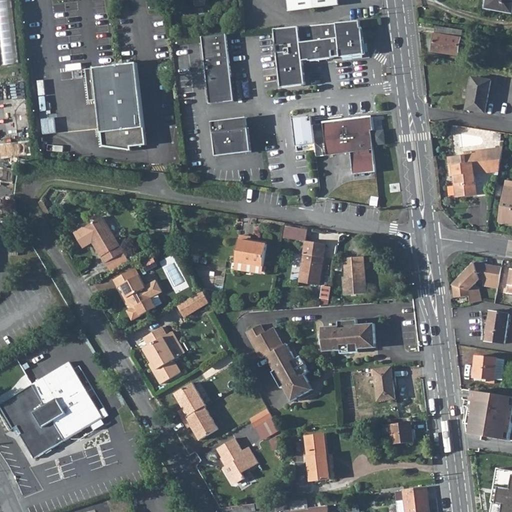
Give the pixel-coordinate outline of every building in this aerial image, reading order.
[(12,0),(0,0),(0,54),(1,64),(17,63),(12,0)] [(340,0),(288,0),(290,13),(341,8),(340,0)] [(511,0),(488,0),(487,10),(511,13),(511,0)] [(361,21),(275,29),(280,87),(305,84),(303,60),(308,59),(308,60),(333,57),(333,56),(339,56),(339,57),(365,55),(362,27),(361,27),(361,21)] [(459,55),(463,30),(437,26),(433,51),(459,55)] [(233,101),(226,34),(202,36),(209,103),(233,101)] [(147,146),(137,64),(86,70),(90,102),(98,101),(103,147),(132,152),(132,148),(147,146)] [(485,112),(490,80),(472,77),(467,109),(485,112)] [(25,83),(18,84),(20,99),(27,99),(25,83)] [(292,118),(295,145),(314,143),(312,123),(311,116),(292,118)] [(245,118),(212,121),(213,131),(212,131),(215,155),(250,152),(247,127),(246,128),(245,118)] [(351,119),(322,122),(326,155),(349,152),(352,174),(376,172),(369,119),(351,121),(351,119)] [(453,176),(456,176),(459,197),(479,194),(477,173),(488,172),(501,170),(505,147),(484,149),(466,152),(466,155),(450,157),(453,176)] [(254,168),(229,168),(229,178),(254,178),(254,168)] [(501,220),(511,222),(511,185),(507,184),(501,220)] [(94,243),(107,264),(125,254),(103,218),(75,234),(84,248),(94,243)] [(308,230),(285,227),(283,238),(306,242),(308,230)] [(238,241),(235,263),(262,267),(263,267),(266,246),(238,241)] [(306,242),(300,283),(320,286),(326,245),(306,242)] [(125,254),(107,264),(112,274),(131,263),(125,254)] [(363,256),(343,258),(345,277),(343,277),(345,295),(364,293),(364,285),(366,285),(363,256)] [(262,267),(235,263),(234,270),(260,274),(262,267)] [(453,286),(455,299),(470,297),(471,305),(482,302),(480,287),(477,284),(480,280),(484,281),(483,286),(499,289),(501,273),(486,271),(487,265),(475,264),(453,286)] [(501,273),(502,268),(487,265),(486,271),(501,273)] [(129,312),(135,321),(158,307),(153,298),(164,291),(157,280),(145,286),(139,276),(136,278),(132,271),(114,282),(118,289),(121,287),(130,303),(139,306),(129,312)] [(186,317),(212,303),(205,290),(179,304),(186,317)] [(506,344),(509,314),(490,312),(487,342),(506,344)] [(339,327),(323,328),(324,348),(333,347),(333,351),(341,351),(342,354),(355,353),(355,346),(359,345),(359,349),(368,348),(368,345),(377,344),(375,324),(358,325),(358,320),(339,322),(339,327)] [(266,332),(262,325),(247,333),(262,359),(268,356),(276,371),(273,372),(283,388),(285,387),(294,401),(311,391),(307,384),(310,382),(306,375),(311,372),(304,360),(296,365),(294,361),(297,359),(293,351),(289,353),(285,346),(274,328),(266,332)] [(145,350),(154,364),(158,371),(155,373),(163,385),(182,374),(175,361),(177,360),(164,339),(168,337),(163,329),(144,340),(149,348),(145,350)] [(302,356),(297,359),(294,361),(296,365),(304,360),(302,356)] [(493,381),(496,359),(476,356),(472,377),(493,381)] [(504,360),(496,359),(493,381),(500,382),(504,360)] [(0,403),(0,409),(3,407),(11,423),(9,424),(12,430),(14,428),(19,436),(22,434),(35,458),(98,422),(100,426),(107,423),(71,361),(18,392),(0,403)] [(392,367),(375,369),(379,401),(396,399),(394,384),(392,367)] [(180,412),(184,420),(189,428),(193,426),(202,440),(220,429),(206,407),(208,406),(194,384),(176,394),(185,409),(180,412)] [(511,397),(477,393),(470,436),(510,442),(511,432),(511,397)] [(270,408),(253,419),(258,427),(275,417),(270,408)] [(411,422),(392,424),(394,444),(414,441),(411,422)] [(323,434),(305,435),(311,482),(330,480),(327,457),(323,434)] [(237,439),(219,449),(227,463),(228,462),(230,465),(225,468),(233,482),(239,484),(247,479),(244,473),(260,464),(251,448),(245,452),(237,439)] [(511,511),(511,471),(494,468),(489,511),(511,511)] [(428,511),(426,488),(404,491),(406,511),(428,511)]
